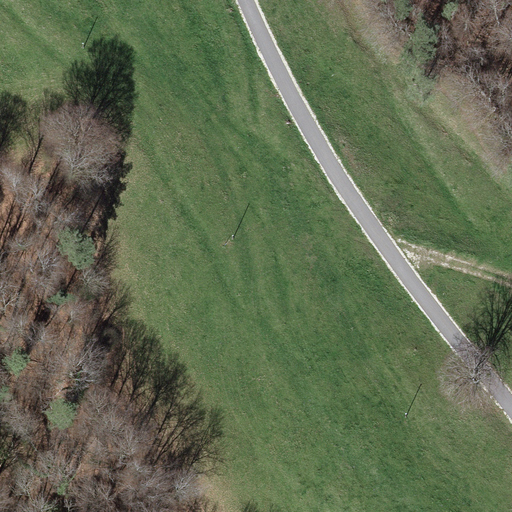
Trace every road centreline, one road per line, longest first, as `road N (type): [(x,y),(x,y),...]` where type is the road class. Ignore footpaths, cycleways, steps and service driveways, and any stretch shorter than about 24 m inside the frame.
road 1 (track): [(511,405),(355,203),(246,0)]
road 2 (track): [(389,253),(434,256),(511,280)]
